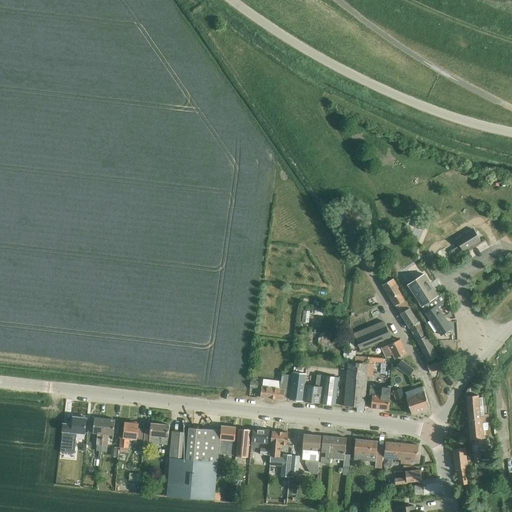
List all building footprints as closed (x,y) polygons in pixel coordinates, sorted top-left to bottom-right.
[(418,219),(415,227),(423,230),(426,223),(418,219)] [(474,229),(457,240),(463,250),(481,240),(474,229)] [(448,245),(459,239),(456,232),(444,238),(448,245)] [(461,253),(457,247),(451,251),(454,257),(461,253)] [(424,275),(409,285),(423,306),(424,305),(432,300),(438,296),(424,275)] [(401,313),(409,309),(409,308),(398,288),(399,287),(393,278),(383,285),(395,306),(396,306),(401,313)] [(423,306),(422,307),(431,319),(427,321),(434,332),(438,329),(442,335),(445,332),(451,328),(439,310),(444,306),(442,304),(448,300),(443,293),(438,296),(432,300),(424,305),(423,306)] [(321,305),(320,312),(328,314),(330,307),(321,305)] [(409,309),(401,313),(410,328),(410,327),(417,323),(409,309)] [(322,311),(309,313),(310,320),(323,318),(322,311)] [(354,332),(360,349),(391,336),(385,320),(354,332)] [(418,322),(417,323),(410,327),(428,361),(438,357),(427,335),(426,336),(418,322)] [(396,358),(406,353),(400,340),(382,348),(387,357),(394,354),(396,358)] [(397,366),(409,376),(414,369),(401,360),(397,366)] [(431,373),(431,372),(444,367),(442,360),(428,366),(430,373),(431,373)] [(348,362),(344,406),(364,408),(367,376),(368,364),(348,362)] [(293,375),(290,398),(290,400),(303,401),(306,373),(293,372),(293,375)] [(290,398),(293,375),(282,374),(280,389),(262,387),(261,397),(284,400),(284,397),(290,398)] [(307,385),(305,401),(335,405),(339,377),(317,374),(316,386),(307,385)] [(389,410),(391,386),(388,386),(388,387),(370,386),(369,401),(372,402),(371,408),(389,410)] [(405,392),(407,398),(412,414),(413,413),(430,408),(425,392),(424,392),(422,386),(405,392)] [(397,398),(403,396),(401,389),(394,391),(397,398)] [(469,419),(488,417),(488,413),(484,414),(482,397),(479,397),(478,395),(472,396),(467,396),(469,419)] [(75,452),(77,433),(86,434),(87,418),(85,418),(85,417),(85,416),(79,416),(79,417),(74,416),(73,424),(72,424),(71,424),(65,424),(63,423),(63,426),(61,438),(60,450),(75,452)] [(413,416),(412,422),(429,425),(431,419),(413,416)] [(481,418),(469,419),(469,421),(471,439),(472,445),(472,451),(484,450),(483,444),(484,443),(483,429),(488,429),(489,421),(488,417),(481,418)] [(102,451),(105,418),(94,418),(93,433),(98,433),(97,444),(97,450),(102,451)] [(115,419),(105,418),(102,451),(107,451),(108,445),(108,434),(114,435),(114,432),(118,433),(119,422),(115,422),(115,419)] [(145,428),(138,428),(139,423),(137,423),(137,422),(131,421),(131,423),(125,422),(124,438),(121,437),(120,447),(129,448),(130,439),(143,440),(145,428)] [(152,423),(150,434),(150,442),(167,444),(169,425),(152,423)] [(221,439),(221,443),(220,453),(234,455),(236,427),(222,426),(221,439)] [(171,459),(170,473),(168,495),(168,496),(216,500),(216,492),(219,461),(218,461),(221,430),(190,427),(187,459),(171,458),(171,459)] [(251,430),(239,429),(236,456),(248,457),(251,430)] [(253,429),(251,450),(255,451),(255,448),(259,448),(260,442),(268,443),(269,431),(253,429)] [(171,456),(187,458),(189,433),(173,431),(171,456)] [(271,455),(270,465),(279,465),(280,458),(280,457),(280,456),(281,444),(288,445),(289,433),(273,431),(272,448),(271,455)] [(307,459),(319,460),(322,436),(305,434),(303,454),(308,454),(307,459)] [(347,438),(323,436),(322,452),(326,452),(326,457),(322,457),(321,463),(330,464),(331,458),(344,459),(343,467),(343,474),(349,475),(350,455),(345,455),(345,451),(346,451),(347,438)] [(378,441),(356,439),(354,459),(359,460),(376,461),(376,467),(382,468),(384,448),(378,447),(378,441)] [(417,460),(419,445),(386,442),(385,457),(402,459),(401,463),(411,463),(411,460),(417,460)] [(271,455),(272,448),(261,447),(260,454),(271,455)] [(468,460),(466,447),(454,449),(457,470),(458,470),(461,485),(471,484),(469,469),(474,468),(472,459),(468,460)] [(474,463),(481,462),(480,451),(473,452),(474,463)] [(282,466),(281,476),(289,477),(291,455),(289,455),(283,454),(283,458),(282,466)] [(300,456),(292,455),(290,473),(298,474),(300,456)] [(442,461),(433,462),(436,478),(444,477),(442,461)] [(406,471),(395,472),(395,478),(396,484),(408,483),(408,482),(422,480),(421,469),(406,471)] [(416,487),(417,494),(424,494),(423,486),(416,487)]
